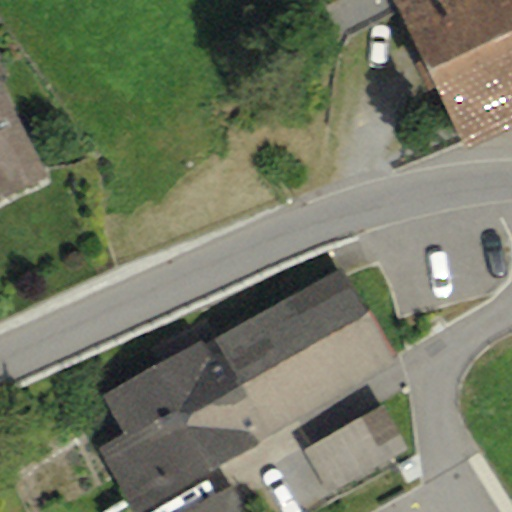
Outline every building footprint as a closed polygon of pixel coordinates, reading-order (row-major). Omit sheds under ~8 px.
[(511,0),(386,0),(464,158),(511,134),(511,0)] [(22,77),(0,86),(0,211),(69,180),(22,77)] [(200,339),(101,396),(121,430),(95,445),(133,511),(397,360),(343,265),(203,345),(200,339)] [(381,406),(305,447),(328,490),(408,447),(381,406)] [(244,511),(230,485),(179,511),(244,511)]
